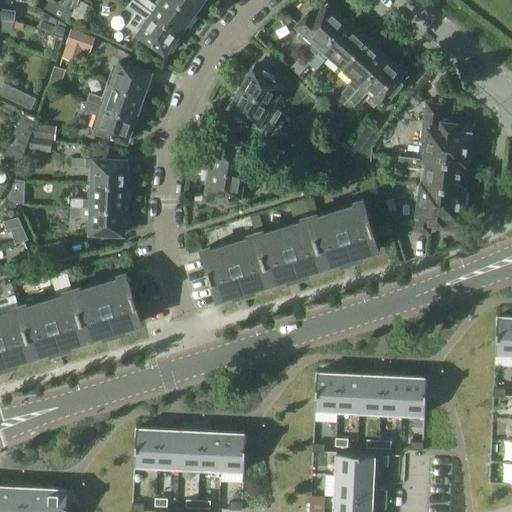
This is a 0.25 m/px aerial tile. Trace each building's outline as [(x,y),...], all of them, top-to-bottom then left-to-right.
[(70,18),(71,13),(72,12),(60,5),(57,3),(53,0),(49,0),(43,11),(57,19),(67,25),(67,24),(70,18)] [(62,0),(60,5),(71,11),(76,0),(62,0)] [(180,32),(136,1),(134,0),(132,0),(127,7),(131,9),(135,14),(127,25),(140,34),(139,37),(150,44),(151,42),(165,52),(166,50),(169,52),(177,42),(174,40),(180,32)] [(162,0),(158,6),(149,0),(136,0),(136,1),(180,32),(185,24),(188,26),(197,15),(176,0),(162,0)] [(176,0),(197,15),(205,3),(202,0),(176,0)] [(300,28),(323,48),(347,21),(338,14),(340,11),(331,3),(329,5),(326,2),(325,3),(326,4),(315,16),(310,12),(298,25),(300,28)] [(15,11),(0,8),(0,18),(1,19),(14,20),(15,11)] [(14,20),(1,19),(0,23),(0,28),(13,30),(13,28),(20,29),(22,21),(14,20)] [(62,40),(67,25),(57,19),(52,37),(62,40)] [(356,29),(347,21),(323,48),(343,66),(367,39),(365,38),(367,35),(358,27),(356,29)] [(90,50),(95,36),(72,29),(67,43),(90,50)] [(357,78),(343,93),(349,99),(387,57),(378,49),(380,47),(370,38),(368,40),(367,39),(343,66),(357,78)] [(324,59),(318,54),(309,64),(315,69),(324,59)] [(387,57),(349,99),(355,104),(369,89),(383,101),(406,75),(407,76),(408,76),(405,73),(407,71),(397,62),(395,64),(387,57)] [(114,65),(108,82),(146,95),(151,82),(148,81),(151,71),(120,60),(118,67),(114,65)] [(247,72),(239,86),(271,105),(279,90),(283,92),(291,78),(276,69),(273,74),(264,68),(263,70),(254,65),(249,73),(247,72)] [(49,79),(47,85),(58,89),(60,83),(49,79)] [(4,82),(0,89),(0,93),(31,109),(36,98),(4,82)] [(141,109),(146,95),(108,82),(102,99),(106,100),(104,105),(135,116),(138,108),(141,109)] [(257,127),(271,105),(239,86),(231,99),(233,101),(228,109),(236,114),(235,116),(247,124),(248,122),(257,127)] [(415,106),(422,97),(415,92),(409,100),(415,106)] [(84,109),(97,113),(92,128),(98,130),(97,133),(109,138),(110,134),(127,140),(128,138),(131,139),(135,127),(132,126),(135,116),(104,105),(88,99),(84,109)] [(422,142),(420,158),(462,164),(466,164),(466,162),(470,162),(472,147),(468,147),(470,134),(468,133),(468,131),(456,130),(457,122),(440,120),(442,105),(427,103),(422,142)] [(18,135),(5,152),(13,161),(22,157),(29,137),(33,127),(33,122),(34,123),(36,117),(23,110),(17,123),(19,123),(14,133),(18,135)] [(321,135),(328,124),(317,118),(310,129),(321,135)] [(33,127),(31,137),(52,140),(55,140),(57,126),(34,123),(33,122),(33,127)] [(346,150),(371,166),(372,147),(381,135),(369,124),(358,137),(346,150)] [(52,140),(31,137),(29,148),(51,151),(52,140)] [(208,167),(245,174),(249,148),(238,146),(239,144),(225,142),(225,144),(215,142),(213,152),(211,152),(208,167)] [(292,142),(289,151),(303,156),(306,147),(292,142)] [(299,166),(303,156),(289,151),(285,160),(299,166)] [(420,158),(400,155),(398,165),(424,169),(422,183),(462,188),(464,172),(461,172),(462,164),(420,158)] [(93,167),(93,183),(129,184),(130,170),(126,170),(127,160),(73,157),(73,166),(93,167)] [(245,174),(208,167),(205,183),(208,184),(206,193),(216,195),(215,197),(229,200),(229,197),(240,199),(245,174)] [(277,184),(280,193),(281,196),(304,189),(303,181),(278,178),(277,184)] [(71,197),(71,206),(124,208),(125,199),(128,199),(129,184),(93,183),(92,198),(71,197)] [(456,226),(457,219),(459,219),(461,206),(464,206),(466,192),(462,191),(463,188),(462,188),(422,183),(416,230),(430,232),(431,223),(456,226)] [(10,193),(9,198),(15,203),(25,203),(25,197),(15,197),(10,193)] [(386,200),(390,211),(396,209),(393,198),(386,200)] [(309,215),(324,264),(340,259),(341,262),(362,256),(361,252),(379,247),(364,199),(355,201),(356,204),(318,216),(317,213),(309,215)] [(91,216),(90,232),(123,233),(123,231),(127,231),(128,218),(124,218),(124,208),(71,206),(70,215),(91,216)] [(308,269),(324,264),(309,215),(302,218),(303,221),(264,233),(263,230),(255,232),(270,281),(287,275),(288,278),(308,272),(308,269)] [(15,242),(28,238),(18,216),(9,220),(12,231),(15,242)] [(270,281),(255,232),(248,234),(249,238),(211,249),(210,246),(201,249),(216,297),(234,292),(235,295),(255,289),(255,285),(270,281)] [(63,241),(42,245),(45,258),(66,254),(63,241)] [(16,257),(20,269),(30,265),(27,254),(16,257)] [(72,289),(87,337),(103,332),(105,336),(125,329),(124,326),(142,320),(130,281),(131,280),(130,275),(128,275),(127,272),(119,274),(119,278),(81,290),(79,287),(72,289)] [(19,305),(34,354),(50,349),(51,352),(72,346),(71,342),(87,337),(72,289),(65,291),(66,294),(27,306),(26,303),(19,305)] [(0,367),(18,362),(17,359),(34,354),(19,305),(11,307),(12,311),(0,314),(0,367)] [(496,353),(511,353),(511,315),(497,315),(496,353)] [(338,410),(339,372),(317,371),(315,408),(338,410)] [(359,411),(361,373),(339,372),(338,410),(359,411)] [(359,411),(381,412),(383,374),(361,373),(359,411)] [(404,375),(383,374),(381,412),(402,413),(404,375)] [(404,375),(402,413),(425,414),(427,376),(404,375)] [(494,382),(494,395),(502,395),(502,383),(494,382)] [(135,464),(157,465),(159,428),(136,427),(135,464)] [(159,428),(157,465),(179,466),(181,429),(159,428)] [(200,468),(202,430),(181,429),(179,466),(200,468)] [(222,469),(224,431),(202,430),(200,468),(222,469)] [(224,431),(222,469),(244,470),(246,432),(224,431)] [(314,438),(313,450),(321,451),(322,439),(314,438)] [(348,438),(336,438),(336,446),(348,446),(348,438)] [(367,447),(379,448),(379,440),(367,439),(367,447)] [(379,440),(379,448),(391,448),(392,440),(379,440)] [(423,442),(411,441),(411,449),(423,450),(423,442)] [(337,452),(336,474),(356,475),(374,476),(374,464),(389,464),(389,454),(337,452)] [(373,488),(374,476),(356,475),(336,474),(335,496),(379,498),(387,498),(387,489),(373,488)] [(21,511),(23,486),(1,485),(0,510),(0,511),(21,511)] [(21,511),(43,511),(44,487),(23,486),(21,511)] [(66,511),(68,488),(44,487),(43,511),(66,511)] [(335,496),(334,511),(371,511),(372,507),(387,508),(387,498),(379,498),(335,496)] [(168,498),(156,497),(155,505),(167,506),(168,498)] [(133,498),(132,510),(140,511),(141,498),(133,498)] [(198,507),(199,500),(187,499),(186,507),(198,507)] [(199,500),(198,507),(211,508),(211,500),(199,500)] [(243,502),(231,501),(230,509),(242,510),(243,502)]
